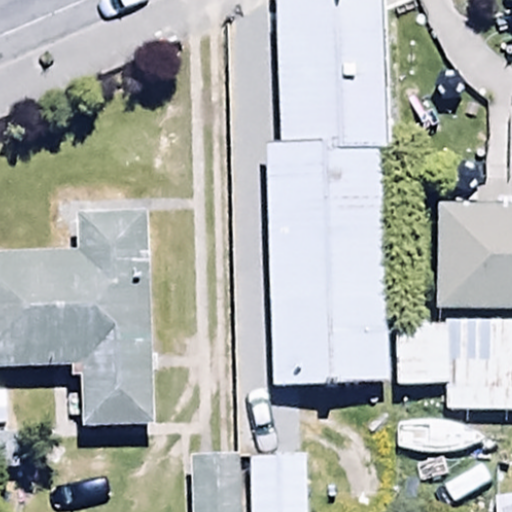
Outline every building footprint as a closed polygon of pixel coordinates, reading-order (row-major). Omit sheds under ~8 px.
[(385,390),(372,0),(268,0),(273,146),(262,147),(270,394),(385,390)] [(511,208),(436,208),(436,316),(511,315),(511,208)] [(0,374),(79,374),(80,428),(147,427),(144,213),(68,214),(69,249),(0,250),(0,374)] [(0,474),(20,473),(15,432),(2,433),(0,409),(0,474)] [(240,458),(240,511),(297,511),(297,457),(240,458)] [(236,511),(235,458),(184,460),(184,511),(236,511)]
